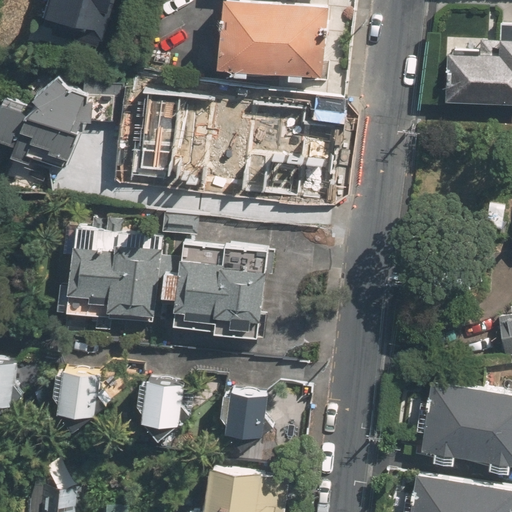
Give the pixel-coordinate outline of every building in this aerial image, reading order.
[(51,0),(49,10),(110,28),(117,0),(51,0)] [(329,0),(213,0),(213,22),(223,22),(221,64),(239,65),(238,72),(251,73),(251,67),(268,69),(267,77),(284,78),(284,71),(308,72),(308,79),(326,80),(329,0)] [(503,52),(450,49),(447,97),(511,100),(511,36),(503,36),(503,52)] [(76,84),(61,71),(47,85),(40,77),(34,85),(44,98),(33,109),(9,96),(0,117),(0,135),(16,143),(11,156),(26,162),(30,153),(67,169),(87,117),(118,119),(119,91),(90,90),(76,84)] [(318,113),(301,97),(269,94),(268,104),(204,98),(197,173),(229,176),(228,186),(244,187),(245,180),(313,186),(314,147),(322,147),(322,131),(317,129),(318,113)] [(509,197),(482,198),(483,226),(509,225),(509,197)] [(166,280),(167,266),(168,250),(165,249),(167,230),(77,222),(70,309),(96,311),(97,299),(108,300),(107,314),(155,318),(158,280),(166,280)] [(167,266),(166,280),(165,293),(178,294),(176,321),(187,322),(187,325),(215,327),(214,329),(257,333),(259,317),(266,318),(272,243),(186,236),(183,268),(167,266)] [(511,352),(511,310),(497,314),(506,353),(511,352)] [(13,352),(0,351),(0,395),(12,396),(13,352)] [(100,369),(65,366),(61,406),(97,409),(100,369)] [(188,378),(150,374),(145,417),(184,421),(188,378)] [(459,452),(490,455),(488,466),(511,469),(511,465),(511,384),(434,375),(424,447),(436,449),(435,458),(458,460),(459,452)] [(271,389),(234,385),(229,428),(266,432),(271,389)] [(61,511),(77,511),(79,470),(62,453),(46,470),(63,486),(61,511)] [(272,469),(208,463),(203,511),(289,511),(293,482),(271,480),(272,469)] [(511,511),(511,482),(417,470),(411,511),(511,511)]
